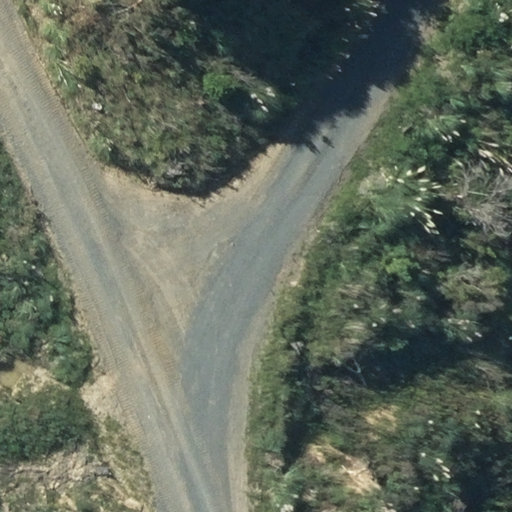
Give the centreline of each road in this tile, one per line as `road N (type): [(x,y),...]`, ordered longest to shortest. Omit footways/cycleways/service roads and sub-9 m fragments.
road 1 (track): [(243,511),(197,343),(0,55)]
road 2 (track): [(197,343),(370,0)]
